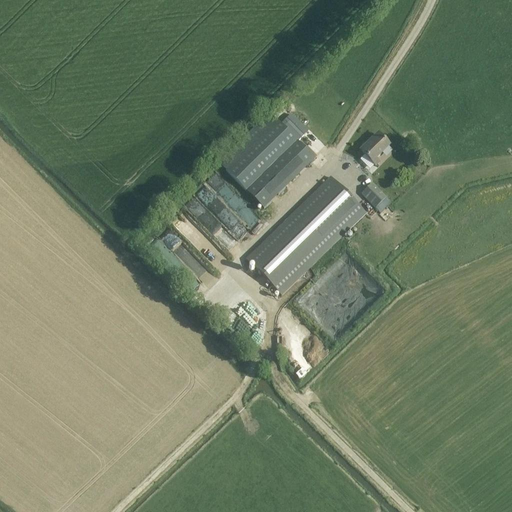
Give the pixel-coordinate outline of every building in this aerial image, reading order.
[(217,163),(263,211),(315,160),(268,113),(217,163)] [(360,151),(375,166),(379,162),(376,159),(389,146),(378,134),(360,151)] [(330,177),(245,260),(281,297),(366,214),(330,177)] [(373,184),(361,195),(379,214),(391,204),(373,184)] [(160,243),(152,251),(177,276),(185,268),(160,243)]
